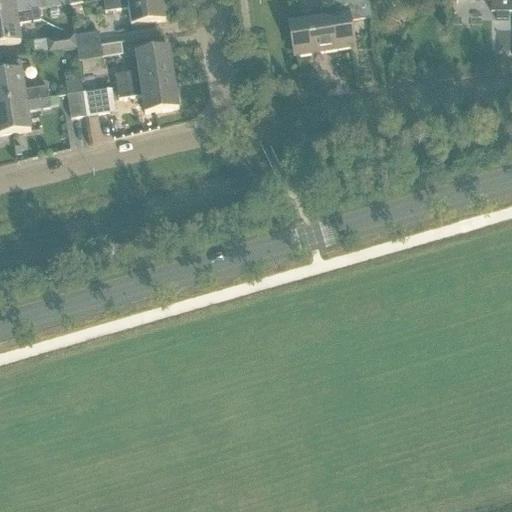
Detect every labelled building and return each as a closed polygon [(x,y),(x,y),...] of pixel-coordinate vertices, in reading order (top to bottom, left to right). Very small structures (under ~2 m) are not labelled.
[(69,6),(68,0),(30,0),(14,3),(13,0),(0,0),(0,16),(39,11),(69,6)] [(161,0),(109,0),(103,1),(105,13),(128,9),(131,27),(165,22),(161,0)] [(334,9),(335,16),(292,23),(292,20),(291,20),(297,59),(351,51),(346,20),(372,16),(370,4),(361,0),(326,0),(324,5),(334,9)] [(455,0),(456,2),(457,2),(456,0),(490,0),(491,13),(495,13),(508,13),(511,13),(511,0),(455,0)] [(39,11),(0,16),(0,47),(20,44),(17,25),(41,21),(39,11)] [(99,33),(75,37),(77,50),(101,46),(99,33)] [(77,50),(75,37),(75,36),(46,40),(48,54),(76,50),(77,50)] [(120,44),(101,47),(102,59),(121,56),(120,44)] [(101,46),(77,50),(76,50),(77,62),(102,59),(101,47),(101,46)] [(117,89),(174,81),(169,50),(135,56),(138,72),(115,76),(117,89)] [(0,76),(0,106),(49,99),(48,87),(24,91),(21,73),(19,63),(1,66),(2,76),(0,76)] [(174,81),(117,89),(119,102),(142,98),(144,116),(179,110),(174,81)] [(82,94),(86,118),(110,115),(107,90),(83,94),(82,94)] [(86,118),(82,94),(67,96),(70,120),(86,118)] [(51,109),(49,99),(0,106),(0,137),(31,132),(27,113),(51,109)]
